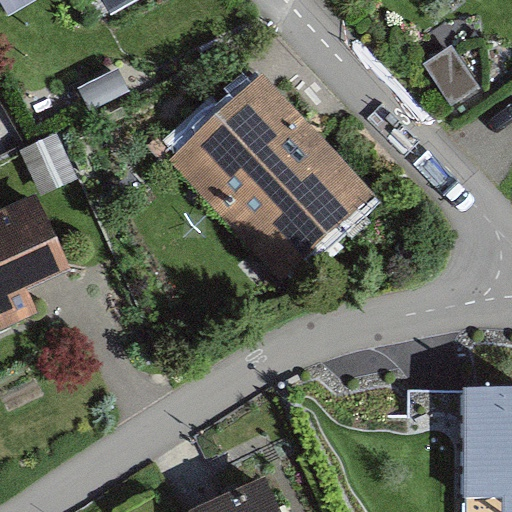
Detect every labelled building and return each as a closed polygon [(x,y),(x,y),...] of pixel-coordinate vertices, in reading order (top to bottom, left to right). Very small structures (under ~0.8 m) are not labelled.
[(98,0),(109,19),(143,0),(98,0)] [(378,202),(265,82),(173,169),(286,288),(378,202)] [(40,202),(0,220),(0,335),(39,318),(28,295),(73,275),(40,202)] [(511,511),(511,394),(466,394),(463,499),(505,500),(505,511),(511,511)] [(277,511),(262,480),(198,511),(277,511)]
